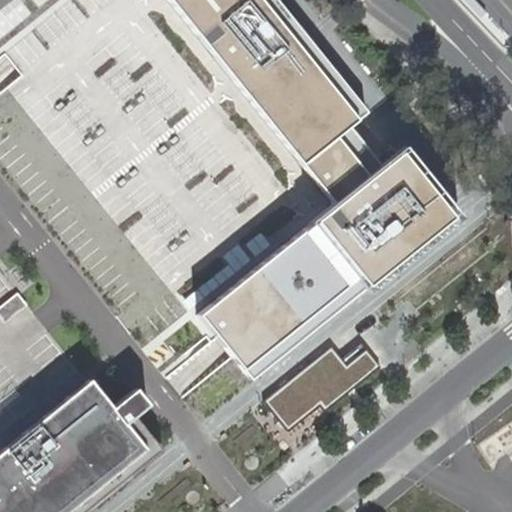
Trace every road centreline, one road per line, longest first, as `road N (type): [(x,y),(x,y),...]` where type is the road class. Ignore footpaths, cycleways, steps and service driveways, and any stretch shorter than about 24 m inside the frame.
road 1 (tertiary): [(511,342),(306,511)]
road 2 (secondary): [(383,0),(466,72),(511,127)]
